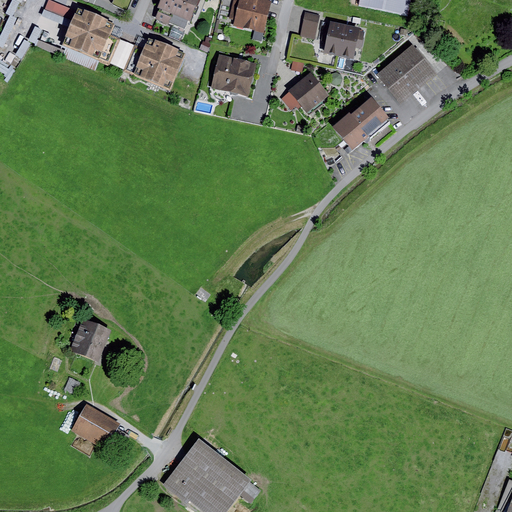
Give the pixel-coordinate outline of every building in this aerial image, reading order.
[(17,0),(11,14),(13,15),(1,45),(7,47),(25,0),(17,0)] [(202,0),(165,0),(157,20),(171,26),(174,17),(192,25),(202,0)] [(273,3),(261,0),(235,0),(230,20),(237,21),(236,27),(266,34),(273,3)] [(412,0),(362,0),(361,6),(410,16),(412,0)] [(321,15),(307,12),(304,28),(317,31),(321,15)] [(111,22),(88,13),(85,20),(78,17),(69,41),(75,43),(72,50),(96,60),(99,53),(106,56),(115,32),(108,29),(111,22)] [(349,27),(334,24),(327,55),(342,59),(349,27)] [(32,40),(39,43),(45,29),(38,26),(32,40)] [(363,30),(349,27),(342,59),(357,62),(363,30)] [(156,49),(148,47),(139,71),(146,73),(143,81),(167,89),(170,83),(177,86),(186,61),(179,59),(182,52),(158,43),(156,49)] [(439,76),(414,47),(378,78),(403,106),(439,76)] [(258,65),(222,56),(214,89),(249,98),(258,65)] [(302,63),(294,61),(292,71),(300,73),(302,63)] [(331,97),(313,75),(284,99),(293,111),(298,106),(307,117),(331,97)] [(394,121),(375,100),(355,118),(353,115),(336,129),(356,153),(394,121)] [(113,335),(77,320),(68,340),(77,344),(74,352),(101,363),(113,335)] [(125,428),(89,408),(75,432),(111,453),(125,428)] [(204,442),(170,485),(204,511),(232,511),(255,483),(204,442)]
